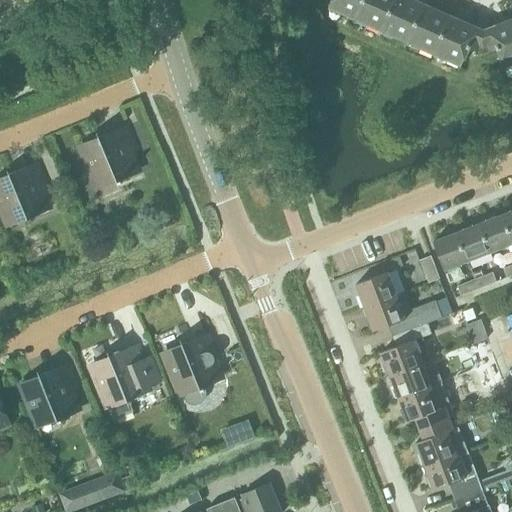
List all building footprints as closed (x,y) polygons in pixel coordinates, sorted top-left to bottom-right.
[(355,20),(364,0),(331,0),(328,8),(355,20)] [(364,0),(355,20),(381,32),(395,0),(364,0)] [(408,44),(426,5),(414,0),(395,0),(381,32),(408,44)] [(434,55),(452,17),(426,5),(408,44),(434,55)] [(434,55),(460,67),(461,67),(469,50),(481,55),(483,30),(452,16),(452,17),(434,55)] [(504,68),(511,65),(511,19),(483,30),(481,55),(497,49),(504,68)] [(137,149),(127,125),(102,135),(76,146),(94,189),(118,180),(119,183),(124,181),(123,178),(138,172),(130,152),(137,149)] [(47,186),(37,163),(12,173),(3,177),(0,177),(0,210),(6,225),(28,216),(30,220),(34,218),(33,216),(49,209),(40,189),(47,186)] [(511,234),(505,215),(482,225),(492,253),(493,253),(506,248),(511,245),(511,234)] [(482,225),(459,234),(470,262),(493,253),(492,253),(482,225)] [(459,234),(433,244),(444,272),(470,262),(459,234)] [(430,258),(419,262),(427,284),(438,280),(430,258)] [(355,285),(364,309),(395,297),(386,273),(355,285)] [(494,273),(477,279),(479,286),(480,288),(497,282),(494,273)] [(476,279),(459,286),(461,292),(463,295),(480,289),(476,279)] [(392,338),(427,324),(442,318),(435,299),(401,312),(395,297),(364,309),(373,333),(388,327),(392,338)] [(473,309),(463,312),(467,322),(476,318),(473,309)] [(381,353),(390,377),(422,365),(413,341),(431,334),(427,324),(392,338),(395,348),(381,353)] [(228,377),(210,332),(161,352),(179,397),(185,395),(186,397),(187,399),(189,400),(190,401),(191,402),(193,403),(195,403),(200,403),(203,401),(206,398),(207,396),(208,392),(207,390),(207,388),(209,387),(208,385),(228,377)] [(155,390),(137,344),(87,364),(106,410),(112,407),(117,418),(134,411),(132,405),(133,404),(132,402),(134,401),(135,399),(135,398),(155,390)] [(492,352),(471,360),(474,369),(495,362),(492,352)] [(470,362),(459,366),(462,375),(473,372),(470,362)] [(86,408),(68,363),(17,385),(36,429),(86,408)] [(390,377),(398,399),(430,387),(422,365),(390,377)] [(430,387),(398,399),(407,422),(421,417),(426,428),(449,420),(448,418),(454,416),(442,382),(430,387)] [(468,401),(458,405),(461,414),(472,410),(468,401)] [(0,428),(9,424),(0,402),(0,428)] [(415,443),(425,468),(466,452),(457,428),(453,429),(449,420),(426,428),(430,438),(415,443)] [(447,485),(453,502),(481,491),(466,452),(425,468),(433,490),(447,485)] [(283,511),(272,482),(198,511),(283,511)] [(489,511),(481,491),(453,502),(457,511),(489,511)]
